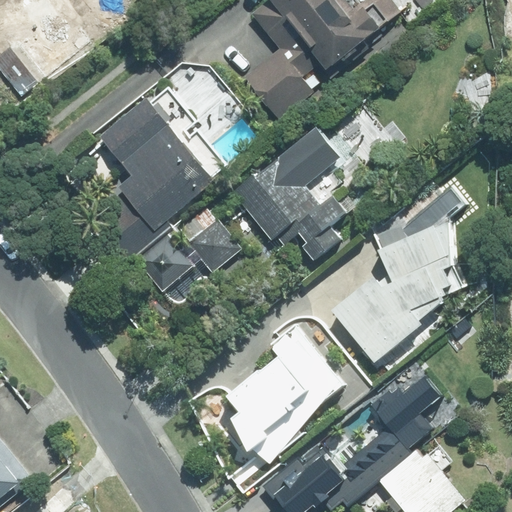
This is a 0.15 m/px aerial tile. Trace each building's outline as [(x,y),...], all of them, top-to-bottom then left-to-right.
[(327,63),(329,66),(331,69),(376,33),(404,11),(394,0),(369,0),(359,9),(351,0),(269,0),(253,12),(282,49),(248,76),(282,119),(318,91),(308,78),(327,63)] [(12,45),(0,54),(0,68),(23,96),(41,81),(12,45)] [(152,96),(104,135),(136,175),(98,206),(138,255),(164,234),(160,230),(172,220),(171,219),(220,180),(216,176),(231,164),(204,129),(195,136),(190,130),(201,121),(173,86),(155,100),(152,96)] [(347,237),(340,228),(354,217),(336,194),(327,201),(313,183),(347,157),(321,124),(236,190),(262,223),(302,273),(347,237)] [(198,265),(197,264),(205,258),(216,273),(245,250),(220,219),(191,241),(192,242),(184,248),(173,234),(140,259),(166,291),(198,265)] [(427,322),(423,319),(449,299),(447,295),(451,294),(448,288),(458,284),(451,268),(458,265),(457,219),(440,227),(438,224),(383,249),(393,274),(383,282),(377,276),(336,308),(378,361),(427,322)] [(274,343),(283,355),(232,395),(246,410),(237,417),(253,449),(255,448),(270,461),(288,446),(330,396),(347,384),(300,324),(274,343)] [(411,374),(307,458),(348,508),(356,501),(364,511),(375,511),(395,497),(407,511),(454,511),(470,500),(445,470),(456,461),(441,444),(426,456),(421,449),(444,430),(429,412),(422,417),(407,398),(421,387),(411,374)] [(0,511),(6,511),(45,481),(0,425),(0,511)]
